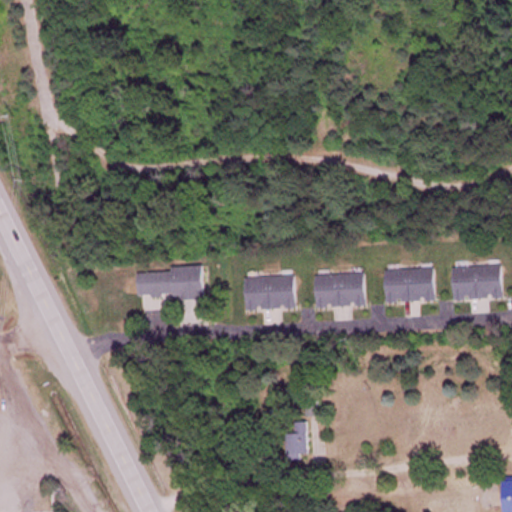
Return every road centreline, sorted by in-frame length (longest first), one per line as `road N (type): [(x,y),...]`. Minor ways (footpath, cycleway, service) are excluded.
road 1 (track): [(511,170),(454,188),(305,158),(128,166),(46,110)]
road 2 (residential): [(74,353),(133,338),(511,316)]
road 3 (primary): [(151,511),(0,211)]
